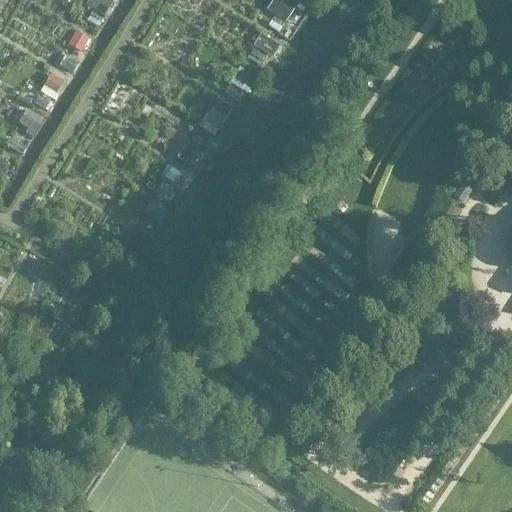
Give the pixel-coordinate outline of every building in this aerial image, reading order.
[(88,0),(86,4),(104,15),(113,1),(112,0),(88,0)] [(273,0),(268,9),(285,20),(296,2),(292,0),(273,0)] [(81,52),(89,38),(77,31),(69,44),(81,52)] [(54,73),(44,87),(56,95),(66,82),(54,73)] [(217,97),(200,125),(215,135),(233,107),(217,97)] [(35,133),(44,118),(28,108),(18,124),(35,133)] [(466,200),(478,182),(469,176),(455,197),(464,203),(466,200)] [(146,212),(160,220),(166,208),(153,200),(146,212)]
